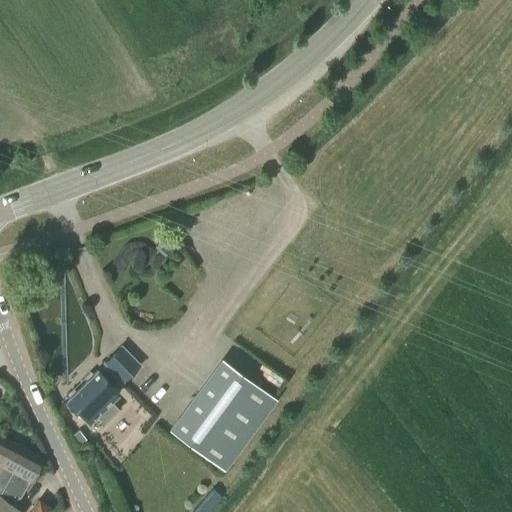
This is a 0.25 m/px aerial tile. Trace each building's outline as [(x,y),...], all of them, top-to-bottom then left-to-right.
[(174,247),(163,237),(154,247),(164,257),(174,247)] [(139,364),(139,363),(122,346),(103,365),(120,382),(139,364)] [(171,429),(221,466),(222,467),(274,397),(273,396),(222,359),(171,429)] [(104,424),(118,410),(110,401),(117,394),(105,382),(96,371),(66,402),(75,412),(76,411),(88,423),(95,416),(104,424)] [(0,511),(21,511),(20,511),(12,505),(18,497),(20,498),(29,482),(42,458),(0,436),(0,511)] [(212,489),(192,511),(207,511),(221,496),(212,489)] [(48,511),(51,509),(38,500),(29,511),(30,511),(48,511)]
